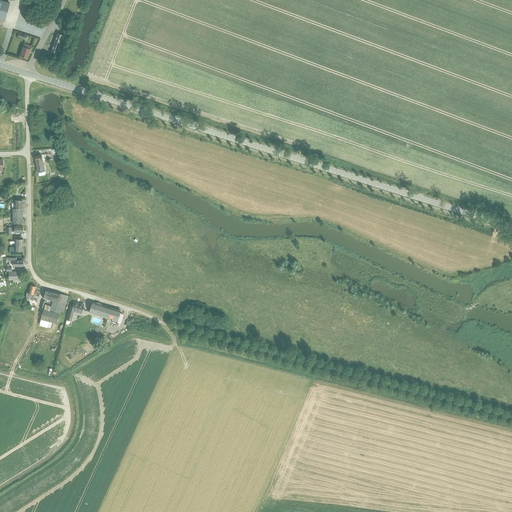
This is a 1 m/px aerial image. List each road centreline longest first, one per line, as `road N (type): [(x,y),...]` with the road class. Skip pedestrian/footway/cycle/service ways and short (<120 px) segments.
road 1 (tertiary): [(511,227),(29,73)]
road 2 (track): [(511,417),(187,332),(132,310)]
road 3 (unclassified): [(132,310),(33,275),(28,152)]
